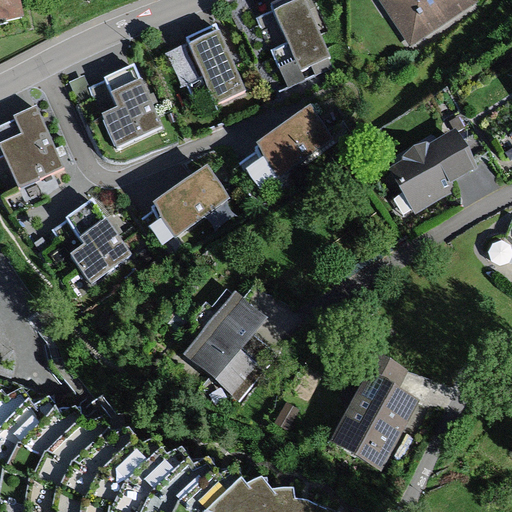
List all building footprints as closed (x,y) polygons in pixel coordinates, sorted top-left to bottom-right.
[(0,0),(0,24),(17,21),(12,0),(0,0)] [(301,0),(277,0),(263,8),(297,76),(331,59),(301,0)] [(473,4),(470,0),(372,0),(406,49),(473,4)] [(211,28),(179,43),(211,109),(242,94),(211,28)] [(114,151),(161,131),(134,69),(87,89),(114,151)] [(335,142),(309,109),(257,149),(283,182),(335,142)] [(0,148),(19,189),(62,169),(36,113),(0,129),(0,148)] [(469,169),(450,137),(386,175),(405,207),(469,169)] [(233,203),(211,169),(153,207),(175,241),(233,203)] [(86,282),(127,257),(96,206),(54,231),(86,282)] [(229,300),(180,361),(224,396),(260,351),(243,338),(256,321),(229,300)] [(368,363),(325,443),(372,468),(407,403),(388,393),(396,378),(368,363)] [(245,494),(231,478),(220,479),(209,463),(192,471),(181,453),(169,460),(153,443),(140,449),(122,435),(110,438),(97,430),(89,434),(72,414),(59,420),(46,405),(36,411),(19,394),(6,401),(1,394),(0,394),(0,511),(325,511),(309,503),(295,504),(292,493),(269,494),(261,486),(245,494)]
